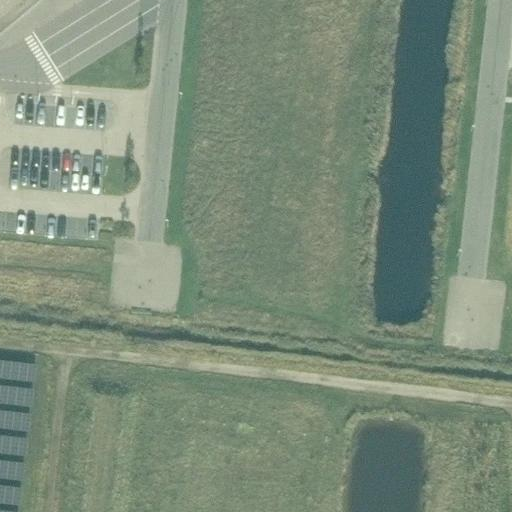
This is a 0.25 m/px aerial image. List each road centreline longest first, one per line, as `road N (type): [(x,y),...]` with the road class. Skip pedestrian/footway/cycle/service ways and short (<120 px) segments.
road 1 (unclassified): [(504,0),(470,322)]
road 2 (unclassified): [(177,0),(151,294)]
